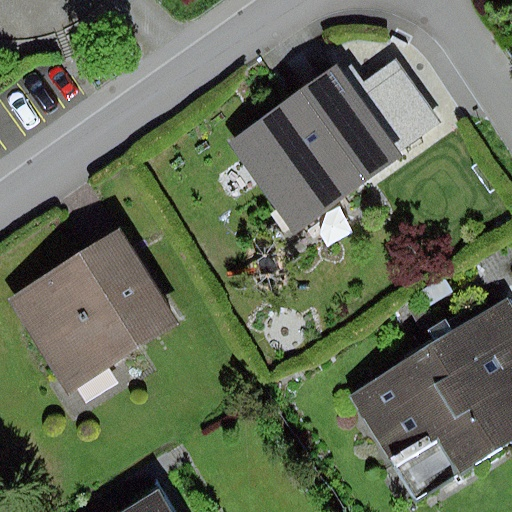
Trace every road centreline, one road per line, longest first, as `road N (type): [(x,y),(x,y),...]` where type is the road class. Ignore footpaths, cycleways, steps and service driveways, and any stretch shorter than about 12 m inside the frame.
road 1 (residential): [(0,209),(292,0)]
road 2 (residential): [(431,0),(511,129)]
